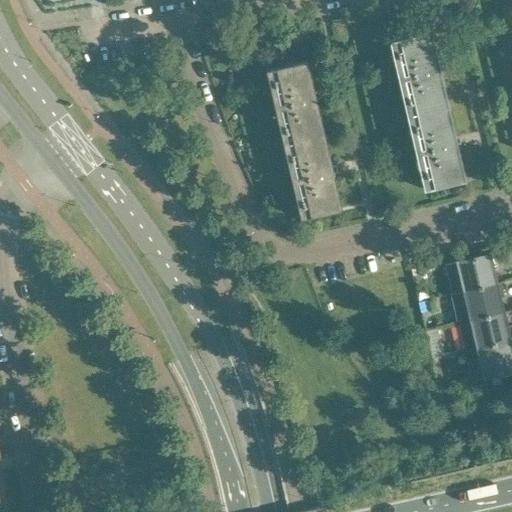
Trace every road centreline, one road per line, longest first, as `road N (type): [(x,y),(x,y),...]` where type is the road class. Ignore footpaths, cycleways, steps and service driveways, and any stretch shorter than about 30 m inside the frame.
road 1 (residential): [(511,205),(309,254),(275,251),(255,229),(184,15)]
road 2 (tertiary): [(264,511),(219,362),(151,241),(79,147)]
road 3 (tertiary): [(55,165),(121,252),(188,368),(219,437),(238,511)]
road 4 (residential): [(7,312),(38,511)]
road 5 (tertiary): [(79,147),(0,40)]
